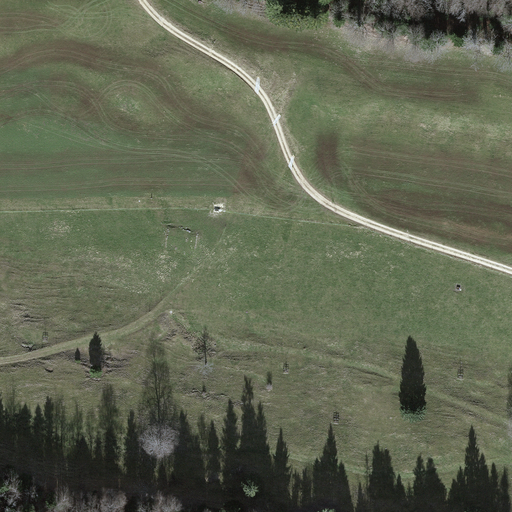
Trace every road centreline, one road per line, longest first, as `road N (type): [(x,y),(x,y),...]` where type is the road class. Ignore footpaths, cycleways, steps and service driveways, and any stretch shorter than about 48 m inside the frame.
road 1 (track): [(511,271),(379,227),(317,197),(299,179),(254,85),(141,0)]
road 2 (track): [(288,159),(160,313),(134,330),(0,364)]
